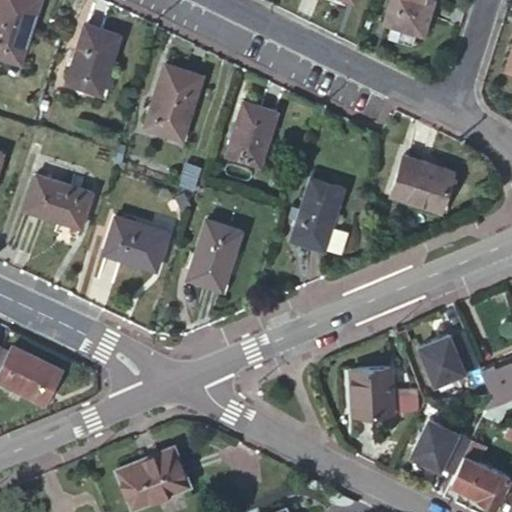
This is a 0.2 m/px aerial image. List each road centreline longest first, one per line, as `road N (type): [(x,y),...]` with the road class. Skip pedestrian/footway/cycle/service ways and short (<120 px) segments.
road 1 (tertiary): [(198,374),(511,242)]
road 2 (residential): [(425,511),(231,413),(198,374)]
road 3 (residential): [(451,105),(227,0)]
road 4 (residential): [(151,393),(108,346),(0,294)]
road 5 (tertiary): [(0,457),(151,393)]
